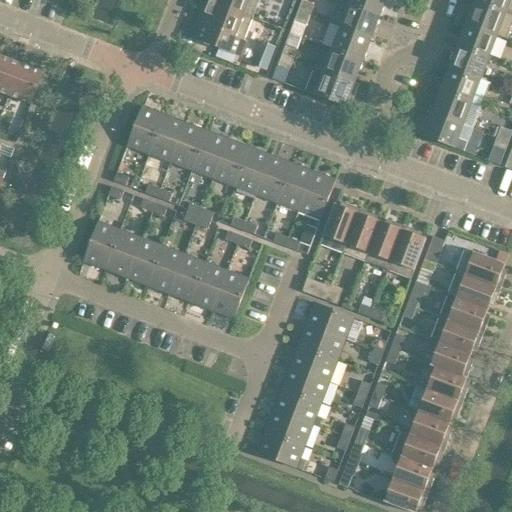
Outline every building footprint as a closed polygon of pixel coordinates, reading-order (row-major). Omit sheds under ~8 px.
[(254,19),(254,17),(260,0),(211,0),(211,2),(254,19)] [(300,11),(311,15),(315,4),(304,0),(300,11)] [(387,0),(341,0),(341,1),(350,4),(381,16),(387,0)] [(511,0),(476,0),(477,1),(511,14),(511,0)] [(508,38),(511,27),(511,14),(477,1),(468,24),(499,36),(499,34),(508,38)] [(254,19),(211,2),(208,8),(205,7),(199,23),(203,24),(198,39),(240,55),(254,19)] [(381,16),(350,4),(342,27),(373,39),(381,16)] [(311,15),(300,11),(296,21),(307,25),(311,15)] [(499,36),(468,24),(459,46),(490,58),(499,36)] [(373,39),(342,27),(333,49),(365,61),(373,39)] [(282,56),(294,60),(298,49),(286,45),(282,56)] [(490,58),(459,46),(451,69),(482,80),(482,79),(490,58)] [(365,61),(333,49),(325,72),(356,84),(356,82),(365,61)] [(272,59),(256,53),(252,65),(267,70),(272,59)] [(0,92),(8,95),(20,63),(0,55),(0,92)] [(294,60),(282,56),(279,66),(290,70),(294,60)] [(241,60),(239,65),(247,68),(249,63),(241,60)] [(41,71),(20,63),(8,95),(30,103),(41,71)] [(306,90),(347,106),(351,97),(355,99),(361,84),(356,82),(356,84),(325,72),(315,68),(306,90)] [(491,82),(482,79),(482,80),(451,69),(442,91),(482,106),(491,82)] [(442,91),(434,111),(434,113),(473,129),(482,106),(442,91)] [(166,114),(144,106),(129,145),(151,154),(166,114)] [(465,151),(473,129),(434,113),(434,111),(430,110),(425,125),(429,127),(426,135),(465,151)] [(0,125),(11,128),(14,117),(0,113),(0,125)] [(151,154),(172,162),(187,122),(166,114),(151,154)] [(172,162),(194,170),(209,131),(187,122),(172,162)] [(498,138),(510,142),(510,141),(511,136),(511,129),(502,126),(498,138)] [(0,127),(0,137),(6,139),(9,131),(0,127)] [(194,170),(215,178),(230,139),(209,131),(194,170)] [(510,142),(498,138),(494,148),(506,152),(510,142)] [(215,178),(237,186),(252,147),(230,139),(215,178)] [(237,186),(257,194),(272,155),(252,147),(237,186)] [(257,194),(279,202),(294,163),(272,155),(257,194)] [(279,202),(300,210),(315,171),(294,163),(279,202)] [(337,179),(315,171),(300,210),(322,219),(337,179)] [(119,172),(116,181),(127,185),(131,177),(119,172)] [(159,197),(162,189),(150,184),(147,193),(159,197)] [(114,187),(110,195),(122,200),(125,192),(114,187)] [(162,189),(159,197),(170,202),(173,193),(162,189)] [(155,213),(158,204),(145,199),(141,207),(155,213)] [(321,245),(344,254),(361,208),(347,203),(345,207),(336,204),(321,245)] [(158,204),(155,213),(164,216),(168,207),(158,204)] [(203,209),(191,204),(188,212),(200,217),(203,209)] [(239,205),(236,217),(259,222),(262,211),(239,205)] [(366,262),(369,253),(370,253),(382,221),(374,218),(376,214),(361,208),(344,254),(366,262)] [(203,209),(200,217),(212,221),(215,213),(203,209)] [(188,212),(185,221),(197,225),(200,217),(188,212)] [(200,217),(197,225),(209,229),(212,221),(200,217)] [(244,230),(247,222),(235,217),(232,225),(244,230)] [(390,224),(382,221),(370,253),(369,253),(366,262),(389,271),(406,225),(392,220),(390,224)] [(123,230),(100,221),(85,261),(108,269),(123,230)] [(247,222),(244,230),(256,234),(258,226),(247,222)] [(421,231),(406,225),(389,271),(412,280),(428,238),(419,235),(421,231)] [(108,269),(130,278),(145,238),(123,230),(108,269)] [(240,245),(243,236),(230,231),(227,239),(240,245)] [(286,246),(290,238),(278,233),(275,242),(286,246)] [(243,236),(240,245),(250,249),(253,240),(243,236)] [(437,265),(447,240),(435,236),(426,260),(437,265)] [(130,278),(150,285),(165,246),(145,238),(130,278)] [(290,238),(286,246),(298,251),(301,242),(290,238)] [(150,285),(173,294),(188,255),(165,246),(150,285)] [(502,289),(503,288),(508,274),(503,272),(507,263),(476,251),(475,254),(466,250),(457,272),(502,289)] [(173,294),(193,301),(208,262),(188,255),(173,294)] [(437,265),(426,260),(423,268),(435,272),(437,265)] [(193,301),(215,310),(230,271),(208,262),(193,301)] [(251,279),(230,271),(215,310),(236,318),(251,279)] [(449,294),(489,310),(493,301),(497,302),(502,289),(457,272),(449,294)] [(304,291),(327,299),(330,291),(332,286),(309,277),(304,291)] [(327,299),(337,303),(340,295),(330,291),(327,299)] [(417,308),(422,296),(414,293),(409,305),(417,308)] [(449,294),(440,317),(485,334),(491,319),(486,317),(489,310),(449,294)] [(347,339),(356,317),(316,302),(308,325),(347,339)] [(371,317),(374,309),(363,304),(359,313),(371,317)] [(409,305),(405,316),(405,317),(413,320),(417,308),(409,305)] [(374,309),(371,317),(382,322),(386,313),(374,309)] [(485,334),(440,317),(431,339),(472,355),(476,345),(480,347),(485,334)] [(409,339),(428,345),(433,330),(414,324),(409,339)] [(339,361),(347,339),(308,325),(300,346),(339,361)] [(400,353),(406,337),(398,334),(392,350),(400,353)] [(384,353),(388,341),(379,338),(375,350),(384,353)] [(431,339),(430,342),(433,349),(438,351),(433,366),(437,368),(437,367),(468,379),(469,377),(474,363),(469,361),(472,355),(431,339)] [(300,346),(292,367),(331,382),(339,361),(300,346)] [(375,350),(370,363),(379,366),(384,353),(375,350)] [(392,350),(390,357),(388,362),(396,365),(400,353),(392,350)] [(292,367),(283,388),(323,403),(331,382),(292,367)] [(429,389),(464,403),(470,388),(465,386),(468,379),(437,367),(437,368),(429,389)] [(368,396),(373,384),(363,380),(359,393),(368,396)] [(383,398),(388,385),(380,382),(375,395),(383,398)] [(283,388),(275,410),(315,425),(319,427),(322,418),(318,417),(323,403),(283,388)] [(429,389),(421,411),(420,412),(451,424),(455,415),(459,416),(464,403),(429,389)] [(368,396),(359,393),(355,404),(364,407),(368,396)] [(383,398),(375,395),(371,406),(379,409),(383,398)] [(417,420),(412,434),(447,448),(453,433),(449,431),(451,424),(420,412),(421,411),(411,407),(409,413),(412,418),(417,420)] [(275,410),(267,431),(307,446),(315,425),(275,410)] [(369,411),(367,417),(379,422),(381,416),(369,411)] [(352,439),(356,427),(347,423),(342,436),(352,439)] [(367,443),(371,430),(363,427),(358,440),(367,443)] [(267,431),(259,453),(303,469),(307,460),(302,458),(307,446),(267,431)] [(412,434),(411,436),(401,432),(393,453),(434,469),(438,459),(442,461),(447,448),(412,434)] [(352,439),(342,436),(338,446),(348,450),(352,439)] [(367,443),(358,440),(354,450),(363,453),(367,443)] [(393,453),(392,457),(395,463),(400,465),(395,479),(430,493),(436,477),(432,476),(434,469),(393,453)] [(327,479),(336,482),(340,470),(331,467),(327,479)] [(345,472),(341,484),(350,487),(354,475),(345,472)] [(395,479),(390,492),(385,490),(380,493),(378,498),(414,511),(417,511),(421,504),(425,506),(430,493),(395,479)]
